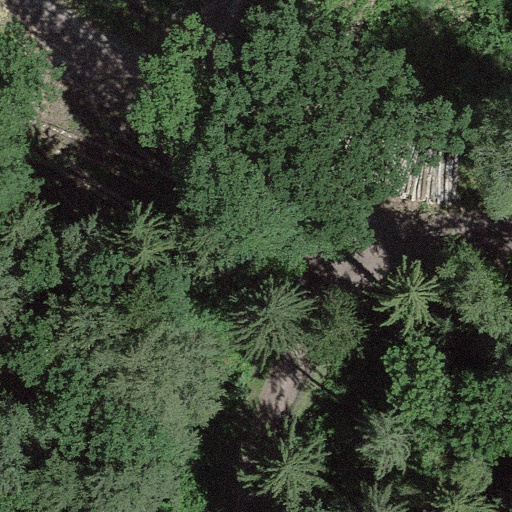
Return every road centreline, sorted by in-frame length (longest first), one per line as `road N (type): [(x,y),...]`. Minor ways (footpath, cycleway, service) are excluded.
road 1 (track): [(259,511),(273,292),(312,219),(511,223)]
road 2 (track): [(312,219),(25,0)]
